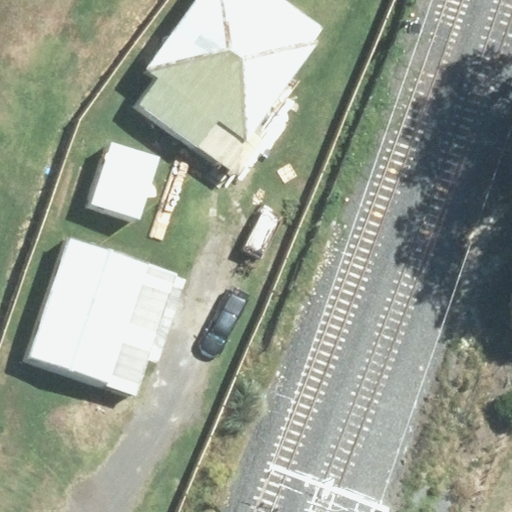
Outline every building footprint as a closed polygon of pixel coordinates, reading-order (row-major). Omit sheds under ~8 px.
[(311,42),(318,32),(272,0),(192,0),(139,75),(151,84),(134,109),(234,181),(278,117),(276,115),(300,82),(291,76),(309,51),(314,44),(311,42)] [(155,161),(107,146),(87,207),(135,223),(155,161)] [(181,282),(65,242),(24,361),(132,398),(144,364),(152,367),(181,282)] [(41,391),(9,379),(0,402),(0,511),(40,511),(68,437),(84,442),(97,408),(43,386),(41,391)] [(247,404),(217,388),(187,442),(217,458),(247,404)] [(195,511),(206,495),(178,477),(156,511),(195,511)]
